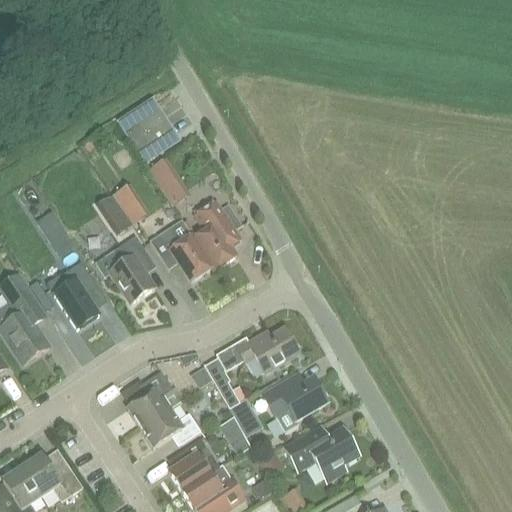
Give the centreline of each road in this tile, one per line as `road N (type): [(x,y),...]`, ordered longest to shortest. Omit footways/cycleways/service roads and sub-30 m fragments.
road 1 (unclassified): [(303,283),(142,0)]
road 2 (residential): [(67,402),(141,352),(222,330),(303,283)]
road 3 (unclassified): [(438,511),(303,283)]
road 4 (unknown): [(155,22),(0,127)]
road 5 (residential): [(147,511),(67,402)]
